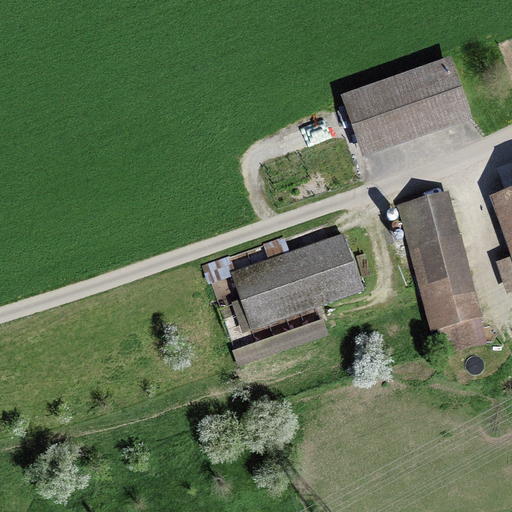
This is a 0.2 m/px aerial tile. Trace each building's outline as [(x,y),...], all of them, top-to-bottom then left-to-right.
[(364,147),(464,112),(447,65),(347,100),(364,147)] [(507,279),(511,277),(511,194),(495,200),(511,249),(511,260),(502,264),(507,279)] [(436,329),(442,353),(479,343),(442,198),(402,209),(433,330),(436,329)] [(228,258),(205,266),(211,283),(232,276),(251,329),(362,291),(343,236),(284,257),(278,240),(265,245),(271,261),(234,274),(228,258)] [(235,353),(239,364),(325,334),(321,323),(235,353)]
